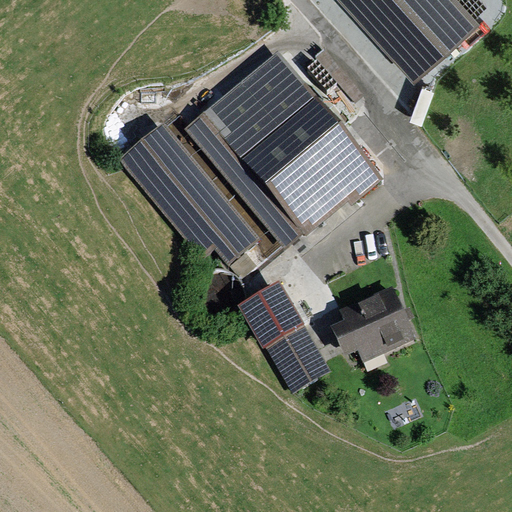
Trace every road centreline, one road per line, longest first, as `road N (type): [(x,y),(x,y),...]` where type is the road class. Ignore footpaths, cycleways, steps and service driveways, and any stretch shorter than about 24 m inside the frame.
road 1 (residential): [(298,0),(430,155)]
road 2 (unknown): [(430,155),(313,276)]
road 3 (track): [(511,258),(430,155)]
